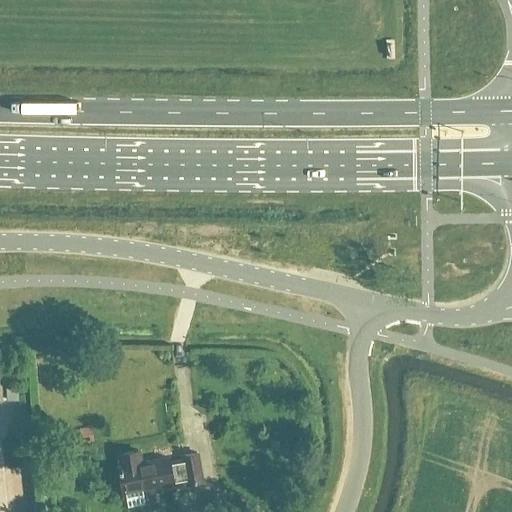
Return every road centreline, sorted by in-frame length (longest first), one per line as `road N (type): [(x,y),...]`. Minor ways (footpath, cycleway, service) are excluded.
road 1 (primary): [(511,113),(0,110)]
road 2 (primary): [(0,161),(511,164)]
road 3 (unclassified): [(366,303),(126,250),(0,243)]
road 4 (unclassified): [(344,511),(359,449),(359,332)]
road 5 (unclassified): [(366,303),(456,318),(511,302)]
